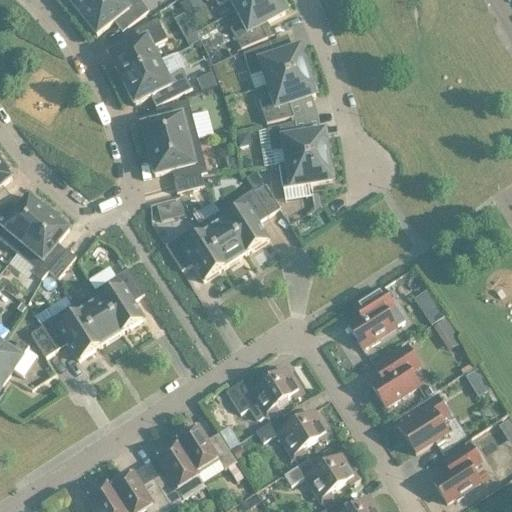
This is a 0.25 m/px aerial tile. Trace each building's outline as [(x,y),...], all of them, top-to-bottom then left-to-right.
[(63,0),(78,18),(100,0),(63,0)] [(116,0),(100,0),(78,18),(95,38),(117,20),(126,31),(147,14),(135,0),(124,0),(119,4),(116,0)] [(228,1),(234,13),(259,0),(202,0),(204,3),(208,0),(211,0),(215,8),(228,1)] [(282,16),(274,0),(259,0),(234,13),(240,25),(228,31),(239,52),(265,41),(258,28),(282,16)] [(120,83),(157,65),(149,50),(165,42),(154,22),(123,38),(129,48),(107,59),(120,83)] [(266,87),(305,74),(297,51),(271,59),(267,46),(241,57),(248,79),(261,75),(266,87)] [(120,83),(132,108),(153,97),(158,108),(190,92),(180,72),(164,80),(157,65),(120,83)] [(313,98),(305,74),(266,87),(270,100),(257,105),(264,127),(292,120),(287,107),(313,98)] [(146,155),(196,142),(186,104),(159,111),(162,122),(139,128),(146,155)] [(285,166),(326,159),(322,135),(295,139),(293,125),(265,131),(269,155),(282,153),(285,166)] [(196,142),(146,155),(152,179),(175,173),(178,184),(203,177),(205,177),(196,142)] [(326,159),(285,166),(277,167),(280,192),(329,184),(326,159)] [(0,163),(0,189),(10,182),(4,175),(7,173),(0,163)] [(253,174),(243,181),(251,192),(261,186),(253,174)] [(203,177),(178,184),(172,185),(175,197),(206,189),(203,177)] [(267,219),(277,213),(262,189),(252,196),(267,219)] [(256,226),(267,219),(250,193),(238,201),(240,204),(219,217),(244,257),(266,243),(256,226)] [(0,244),(15,257),(48,217),(27,200),(12,218),(2,210),(0,213),(0,244)] [(178,204),(170,206),(174,221),(182,219),(178,204)] [(48,217),(15,257),(33,272),(30,276),(39,283),(46,275),(60,258),(52,251),(67,233),(48,217)] [(197,230),(223,271),(244,257),(219,217),(197,230)] [(223,271),(197,230),(177,243),(175,241),(163,249),(179,275),(190,268),(201,285),(223,271)] [(0,268),(5,273),(17,261),(0,245),(0,268)] [(46,275),(55,283),(73,261),(64,253),(60,258),(46,275)] [(120,336),(142,322),(131,306),(142,298),(125,272),(113,280),(115,283),(94,296),(120,336)] [(366,315),(345,328),(360,352),(393,330),(379,307),(386,302),(380,292),(359,304),(366,315)] [(73,309),(98,350),(120,336),(94,296),(73,309)] [(50,320),(38,328),(40,330),(55,354),(66,347),(76,364),(98,350),(73,309),(52,322),(50,320)] [(436,311),(423,319),(429,328),(442,320),(436,311)] [(444,322),(431,330),(436,337),(448,329),(444,322)] [(55,354),(40,330),(29,337),(44,361),(55,354)] [(0,348),(0,389),(27,350),(17,344),(9,355),(0,348)] [(369,389),(383,411),(416,390),(402,368),(412,362),(404,349),(368,373),(376,385),(369,389)] [(473,370),(463,376),(464,379),(469,387),(479,380),(475,373),(473,370)] [(252,376),(224,395),(231,406),(238,418),(246,412),(255,425),(264,419),(275,412),(273,410),(298,394),(284,372),(259,387),(252,376)] [(393,426),(413,458),(432,445),(434,448),(443,442),(441,440),(445,437),(436,424),(446,417),(435,399),(393,426)] [(325,437),(311,414),(286,430),(279,419),(254,435),(261,447),(275,438),(291,462),(302,455),(300,452),(325,437)] [(511,431),(506,423),(496,429),(502,439),(511,432),(511,431)] [(227,429),(216,436),(220,443),(226,453),(238,446),(227,429)] [(196,430),(173,445),(175,448),(176,448),(194,476),(208,467),(215,462),(221,472),(222,473),(225,471),(232,467),(234,465),(226,453),(220,443),(208,450),(196,430)] [(478,465),(467,447),(440,464),(447,475),(431,485),(445,507),(451,503),(455,504),(461,500),(462,496),(477,486),(468,472),(478,465)] [(175,448),(154,462),(166,481),(155,489),(169,511),(189,499),(203,490),(197,479),(194,476),(176,448),(175,448)] [(237,448),(228,454),(234,463),(243,457),(237,448)] [(353,480),(339,458),(314,474),(307,463),(281,479),(289,490),(303,481),(319,505),(330,498),(328,496),(353,480)] [(232,467),(225,471),(234,485),(241,481),(232,467)] [(109,490),(108,491),(121,511),(168,511),(169,511),(155,489),(143,496),(130,477),(109,490)] [(107,487),(84,501),(91,511),(121,511),(108,491),(109,490),(107,487)] [(373,511),(366,501),(349,511),(338,511),(335,506),(324,511),(373,511)]
